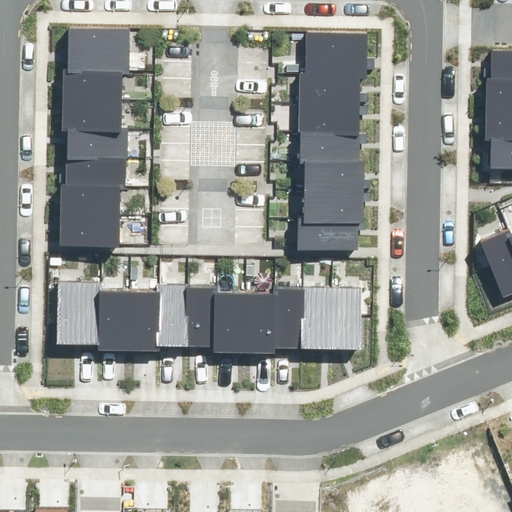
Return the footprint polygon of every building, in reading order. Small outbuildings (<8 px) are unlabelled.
[(130,22),(70,21),(69,52),(129,53),(130,22)] [(367,28),(310,27),(309,57),(367,58),(367,28)] [(511,45),(492,45),(492,74),(511,74),(511,45)] [(129,53),(69,52),(69,66),(66,66),(65,82),(123,84),(124,65),(128,65),(129,53)] [(367,58),(309,57),(304,57),(303,88),(359,89),(360,70),(367,70),(367,58)] [(511,74),(492,74),(487,74),(487,103),(492,103),(511,103),(511,74)] [(123,84),(65,82),(65,113),(68,113),(123,114),(123,84)] [(359,89),(303,88),(303,118),(359,119),(359,89)] [(511,103),(492,103),(487,103),(487,132),(492,132),(511,132),(511,103)] [(123,114),(68,113),(67,144),(127,145),(128,114),(123,114)] [(359,119),(303,118),(302,149),(308,149),(358,150),(359,119)] [(511,132),(492,132),(492,161),(511,161),(511,132)] [(127,145),(67,144),(67,175),(121,176),(127,176),(127,145)] [(358,150),(308,149),(307,180),(364,181),(365,150),(358,150)] [(121,176),(67,175),(64,175),(63,205),(121,206),(121,176)] [(364,181),(307,180),(307,210),(357,211),(364,211),(364,181)] [(121,206),(63,205),(62,236),(120,237),(121,206)] [(357,211),(307,210),(299,210),(298,241),(357,242),(357,211)] [(511,233),(511,231),(509,225),(482,237),(506,294),(511,291),(511,233)] [(60,334),(100,335),(101,283),(101,275),(61,274),(60,334)] [(158,335),(188,335),(189,280),(189,278),(160,278),(159,284),(158,335)] [(188,335),(217,336),(218,285),(218,281),(189,280),(188,335)] [(275,337),(304,338),(306,282),(277,281),(276,287),(275,337)] [(304,338),(334,338),(335,282),(306,282),(304,338)] [(334,338),(363,339),(364,283),(335,282),(334,338)] [(100,342),(129,342),(130,283),(101,283),(100,335),(100,342)] [(158,343),(158,335),(159,284),(130,283),(129,342),(158,343)] [(217,343),(246,344),(247,286),(218,285),(217,336),(217,343)] [(275,344),(275,337),(276,287),(247,286),(246,344),(275,344)]
